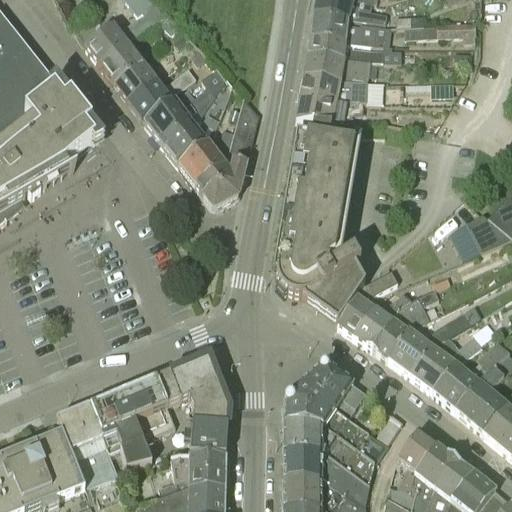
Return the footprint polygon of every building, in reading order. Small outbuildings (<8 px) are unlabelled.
[(97,71),(133,45),(158,27),(168,19),(156,4),(154,6),(149,0),(143,0),(128,12),(136,22),(141,18),(143,20),(118,39),(112,31),(83,54),(97,71)] [(118,0),(128,12),(143,0),(118,0)] [(312,27),(348,30),(348,27),(385,31),(386,22),(370,19),(372,11),(375,11),(376,9),(324,0),(317,0),(312,21),(312,27)] [(324,0),(376,9),(378,0),(324,0)] [(175,46),(184,38),(168,19),(158,27),(169,40),(169,39),(175,46)] [(0,22),(0,229),(1,231),(6,228),(4,226),(13,219),(21,212),(17,207),(18,205),(20,207),(24,205),(22,202),(26,199),(30,205),(40,197),(38,194),(40,193),(41,195),(72,177),(72,176),(69,177),(65,172),(98,145),(0,22)] [(404,34),(423,34),(423,22),(395,23),(395,34),(404,34)] [(309,47),(345,51),(345,50),(374,53),(388,53),(390,34),(384,34),(359,31),(358,33),(348,31),(348,30),(312,27),(309,47)] [(436,33),(423,34),(404,34),(404,35),(404,46),(436,45),(436,47),(462,46),(462,50),(475,50),(474,30),(436,32),(436,33)] [(183,40),(175,46),(172,48),(178,55),(189,46),(183,40)] [(133,45),(97,71),(114,93),(144,70),(143,69),(141,71),(139,68),(146,62),(133,45)] [(306,64),(376,71),(376,69),(394,70),(394,57),(382,56),(382,57),(369,57),(350,55),(350,56),(345,55),(345,51),(309,47),(306,64)] [(151,64),(144,70),(114,93),(128,111),(157,88),(156,88),(164,81),(151,64)] [(302,86),(336,90),(340,90),(366,91),(368,83),(374,84),(376,71),(306,64),(302,86)] [(157,88),(128,111),(141,128),(195,85),(188,75),(162,95),(157,88)] [(143,131),(161,154),(192,129),(201,122),(224,86),(215,75),(200,86),(205,94),(193,104),(187,97),(174,107),(174,106),(143,131)] [(333,111),(362,111),(362,109),(336,109),(340,90),(336,90),(302,86),(298,108),(333,111)] [(430,97),(430,89),(405,89),(405,97),(430,97)] [(453,89),(430,89),(430,105),(453,105),(453,89)] [(178,176),(196,198),(227,174),(242,106),(233,140),(223,137),(224,135),(217,131),(208,152),(178,176)] [(227,174),(196,198),(211,217),(213,218),(214,218),(237,206),(237,205),(246,171),(258,125),(258,124),(242,106),(227,174)] [(330,132),(353,133),(353,122),(362,122),(362,111),(333,111),(298,108),(294,129),(312,130),(330,132)] [(236,128),(239,117),(230,114),(227,125),(236,128)] [(161,154),(178,176),(208,152),(217,131),(219,127),(210,121),(200,139),(192,129),(161,154)] [(357,305),(364,294),(358,284),(353,277),(359,273),(352,261),(339,269),(359,152),(328,147),(330,132),(312,130),(310,144),(299,142),(276,278),(275,281),(276,284),(276,286),(277,289),(277,291),(279,294),(280,296),(282,298),(283,299),(285,300),(287,302),(289,303),(290,303),(294,305),(296,305),(299,305),(300,305),(302,305),(303,307),(302,307),(301,308),(325,326),(336,334),(357,305)] [(487,223),(508,243),(511,238),(511,209),(505,203),(487,223)] [(511,245),(481,222),(465,231),(480,259),(511,245)] [(336,334),(354,346),(375,315),(374,315),(367,311),(369,307),(375,301),(397,291),(390,280),(377,289),(364,294),(357,305),(336,334)] [(354,346),(371,358),(400,316),(436,300),(434,296),(417,304),(409,294),(401,300),(401,301),(389,310),(383,321),(375,315),(354,346)] [(371,358),(386,368),(409,338),(408,337),(429,327),(422,313),(438,305),(436,300),(400,316),(371,358)] [(46,324),(42,314),(23,322),(27,331),(46,324)] [(463,320),(437,336),(443,347),(448,344),(449,345),(460,337),(471,331),(463,320)] [(386,368),(408,384),(433,354),(409,338),(386,368)] [(433,354),(408,384),(431,401),(455,371),(456,371),(456,372),(481,353),(474,343),(458,355),(449,345),(448,344),(443,347),(433,354)] [(431,401),(454,419),(479,390),(509,362),(508,361),(509,361),(497,348),(476,367),(479,369),(467,380),(456,372),(455,371),(431,401)] [(481,442),(506,412),(503,409),(489,397),(511,374),(511,365),(509,362),(479,390),(454,419),(481,442)] [(179,409),(188,405),(218,393),(208,366),(168,382),(179,409)] [(346,427),(347,426),(364,402),(327,377),(318,377),(299,394),(335,419),(346,427)] [(109,461),(119,457),(142,448),(175,436),(155,388),(90,414),(109,461)] [(193,418),(192,432),(227,434),(228,417),(218,393),(188,405),(193,418)] [(385,454),(374,446),(346,427),(335,419),(299,394),(288,404),(283,412),(283,431),(323,437),(375,471),(375,470),(376,471),(388,453),(386,453),(386,452),(385,454)] [(511,398),(503,409),(506,412),(481,442),(498,456),(511,441),(510,439),(511,436),(511,398)] [(108,461),(109,461),(90,414),(55,428),(61,443),(78,484),(84,498),(117,484),(108,461)] [(386,453),(391,446),(402,430),(391,422),(379,438),(374,446),(385,454),(386,452),(386,453)] [(368,494),(375,471),(323,437),(283,431),(283,461),(320,461),(368,494)] [(225,465),(227,434),(192,432),(191,432),(190,463),(225,465)] [(511,436),(510,439),(511,441),(498,456),(511,466),(511,436)] [(386,506),(397,511),(410,511),(415,493),(410,490),(436,453),(417,440),(397,469),(406,475),(395,496),(389,493),(386,506)] [(84,498),(78,484),(61,443),(0,468),(0,511),(42,511),(54,506),(56,510),(84,498)] [(142,448),(119,457),(126,479),(151,471),(142,448)] [(427,511),(433,495),(454,468),(436,453),(410,490),(415,493),(410,511),(427,511)] [(283,461),(282,489),(321,489),(321,481),(330,481),(366,506),(368,494),(320,461),(283,461)] [(189,495),(224,496),(225,465),(190,463),(187,463),(177,463),(169,465),(173,489),(157,495),(161,505),(189,495)] [(448,511),(450,508),(472,481),(454,468),(433,495),(427,511),(448,511)] [(508,511),(509,511),(494,499),(472,481),(450,508),(448,511),(508,511)] [(358,511),(321,489),(282,489),(282,511),(358,511)] [(223,511),(224,496),(189,495),(161,505),(140,511),(223,511)]
